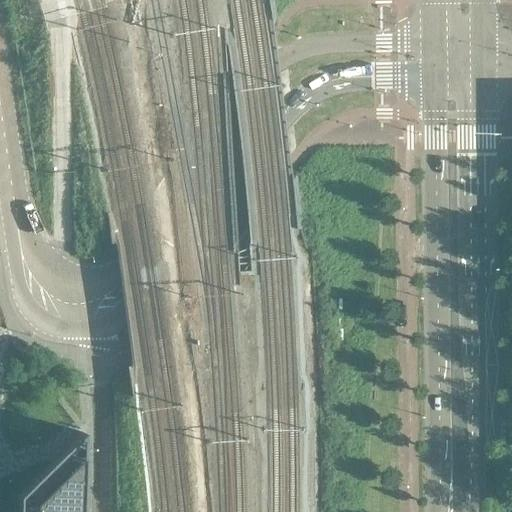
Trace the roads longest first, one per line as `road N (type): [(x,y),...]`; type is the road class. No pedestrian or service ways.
road 1 (unclassified): [(436,43),(329,45),(278,61),(118,270),(77,284)]
road 2 (primary): [(473,511),(484,56)]
road 3 (unclassified): [(93,330),(123,311),(313,89),(343,77),(436,74)]
road 4 (primary): [(436,74),(437,511)]
road 5 (unclassified): [(9,166),(20,296),(53,328),(93,330)]
road 6 (residential): [(99,511),(93,330)]
road 7 (unclassified): [(77,284),(51,275),(38,259),(9,166)]
